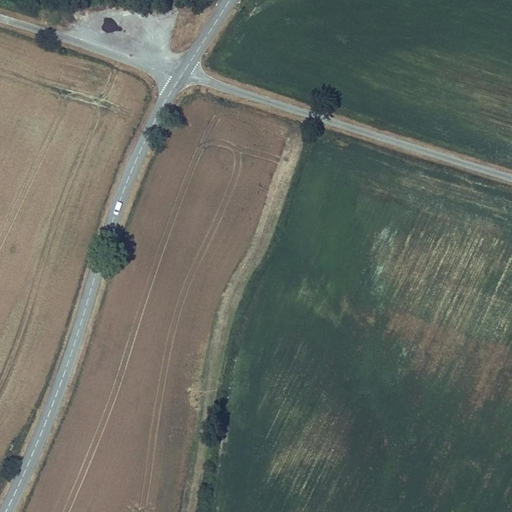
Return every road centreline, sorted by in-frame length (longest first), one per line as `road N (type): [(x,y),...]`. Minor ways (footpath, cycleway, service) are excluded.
road 1 (tertiary): [(4,511),(74,348),(132,167),(183,72)]
road 2 (unclassified): [(183,72),(511,176)]
road 3 (unclassified): [(0,13),(183,72)]
